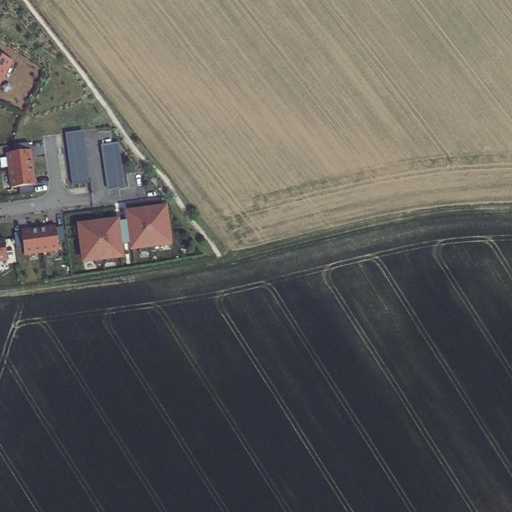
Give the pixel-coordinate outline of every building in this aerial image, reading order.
[(15,61),(0,52),(0,85),(5,75),(7,76),(15,61)] [(85,130),(72,132),(78,176),(91,175),(85,130)] [(78,176),(72,132),(67,132),(74,184),(92,182),(91,175),(78,176)] [(30,142),(15,144),(16,152),(9,153),(11,170),(35,167),(33,150),(31,150),(30,142)] [(121,142),(116,143),(123,187),(128,187),(121,142)] [(116,143),(103,144),(110,189),(123,187),(116,143)] [(35,167),(11,170),(14,187),(21,186),(22,194),(37,192),(36,184),(37,184),(35,167)] [(167,207),(129,212),(134,248),(141,247),(141,252),(161,250),(161,245),(172,243),(171,232),(168,232),(166,220),(169,220),(167,207)] [(119,220),(81,225),(82,234),(82,238),(85,237),(87,250),(84,250),(86,261),(97,260),(98,265),(118,262),(117,257),(124,256),(121,236),(120,224),(119,220)] [(130,223),(120,224),(121,236),(132,234),(130,223)] [(58,226),(41,228),(44,252),(61,250),(60,242),(68,241),(66,226),(58,227),(58,226)] [(24,231),(16,232),(18,248),(26,247),(27,254),(44,252),(41,228),(23,230),(24,231)] [(0,261),(10,260),(7,239),(0,239),(0,261)]
